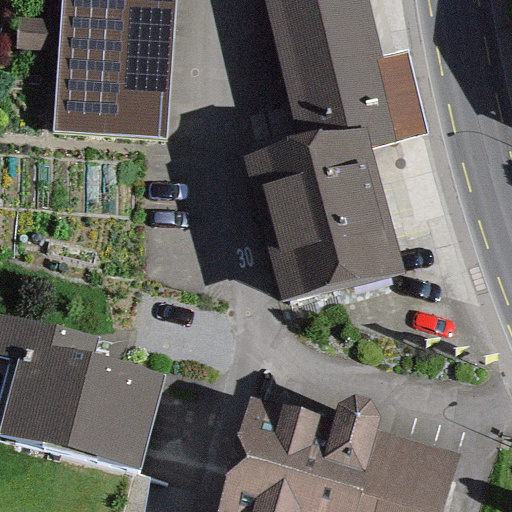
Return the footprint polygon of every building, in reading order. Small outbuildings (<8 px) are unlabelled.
[(170,145),(176,0),(58,0),(52,139),(170,145)] [(395,138),(361,0),(270,0),(312,166),(256,179),(287,308),(391,283),(357,147),(395,138)] [(0,440),(142,478),(165,389),(101,372),(107,348),(0,319),(0,358),(5,360),(0,380),(0,440)] [(360,511),(361,511),(378,445),(342,436),(339,446),(262,426),(239,511),(360,511)] [(378,445),(361,511),(365,511),(442,511),(455,465),(378,445)]
